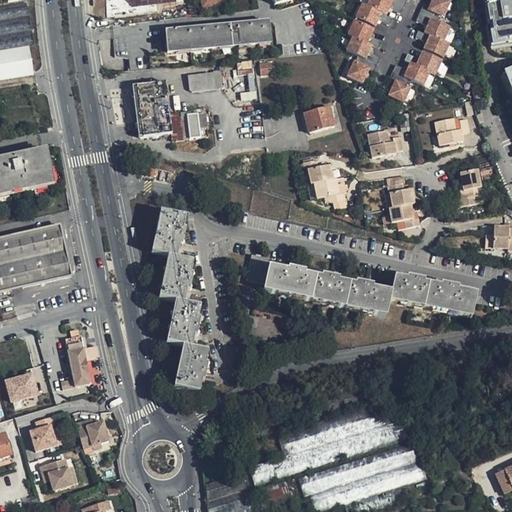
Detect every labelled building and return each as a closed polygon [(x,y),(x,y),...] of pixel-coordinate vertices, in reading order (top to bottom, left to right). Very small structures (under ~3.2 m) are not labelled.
[(106,15),(178,5),(177,0),(96,0),(97,3),(105,2),(106,15)] [(357,16),(377,25),(379,19),(385,21),(391,24),(394,17),(389,14),(392,7),(403,13),(407,5),(408,0),(371,0),(369,5),(363,3),(357,16)] [(426,49),(446,58),(453,44),(450,43),(446,41),(453,27),(442,22),(445,16),(447,17),(454,2),(449,0),(435,0),(431,9),(425,7),(422,13),(419,20),(430,25),(427,32),(422,30),(418,37),(429,42),(426,49)] [(483,0),(487,24),(490,24),(492,23),(491,14),(494,14),(493,6),(490,6),(489,0),(483,0)] [(511,0),(489,0),(490,6),(493,6),(494,14),(491,14),(492,23),(490,24),(492,32),(493,31),(495,43),(504,41),(504,43),(511,41),(511,0)] [(0,81),(36,76),(30,46),(34,46),(27,5),(0,8),(0,81)] [(375,29),(355,19),(349,34),(351,35),(354,36),(348,50),(359,55),(356,62),(354,62),(348,76),(358,81),(363,83),(370,69),(376,71),(379,65),(382,57),(371,52),(374,45),(379,48),(383,41),(372,36),(375,29)] [(165,31),(167,53),(270,43),(268,22),(165,31)] [(495,43),(493,31),(492,32),(488,32),(490,47),(511,43),(511,41),(504,43),(504,41),(495,43)] [(445,61),(425,52),(421,59),(416,56),(410,54),(407,61),(412,64),(409,70),(398,65),(395,72),(391,79),(397,81),(390,96),(405,103),(412,89),(411,88),(414,81),(425,87),(432,73),(438,76),(445,61)] [(260,74),(268,75),(270,64),(261,63),(260,74)] [(511,79),(510,74),(511,73),(511,68),(501,73),(509,93),(507,94),(511,105),(511,94),(511,92),(511,91),(509,84),(511,82),(511,79)] [(189,92),(222,89),(221,71),(188,74),(189,92)] [(167,80),(133,83),(138,138),(171,135),(172,141),(202,139),(201,128),(208,127),(207,111),(171,114),(167,80)] [(302,113),(309,133),(337,123),(330,103),(302,113)] [(436,123),(440,147),(463,143),(462,135),(470,133),(468,120),(460,122),(461,131),(457,132),(455,120),(436,123)] [(369,134),(373,159),(396,155),(395,152),(402,150),(400,139),(393,140),(393,142),(390,143),(388,131),(369,134)] [(0,194),(50,184),(44,154),(20,159),(19,154),(13,157),(14,161),(0,163),(0,194)] [(480,157),(483,174),(491,172),(492,175),(497,173),(493,154),(480,157)] [(307,169),(310,184),(313,183),(315,196),(326,195),(327,199),(330,201),(344,199),(343,192),(345,192),(342,178),(332,180),(330,165),(319,167),(318,161),(310,160),(302,162),(304,170),(307,169)] [(144,169),(142,176),(154,179),(155,173),(156,172),(144,169)] [(457,201),(459,208),(484,204),(482,196),(484,196),(479,170),(462,174),(464,184),(466,192),(462,193),(463,200),(457,201)] [(491,172),(483,174),(485,181),(493,179),(492,175),(491,172)] [(155,173),(154,179),(169,183),(171,177),(155,173)] [(387,179),(388,187),(401,184),(404,184),(403,176),(387,179)] [(392,209),(388,209),(390,217),(391,224),(404,222),(406,221),(413,220),(412,215),(410,206),(414,205),(411,190),(402,191),(401,184),(388,187),(389,193),(392,209)] [(392,209),(389,193),(384,194),(387,210),(388,209),(392,209)] [(162,212),(153,251),(170,254),(160,297),(176,301),(168,342),(184,347),(174,386),(198,393),(207,352),(191,349),(200,307),(185,303),(194,260),(179,257),(187,217),(162,212)] [(391,224),(390,217),(382,218),(384,225),(391,224)] [(419,227),(418,219),(413,220),(406,221),(404,222),(406,229),(419,227)] [(65,226),(0,240),(0,282),(2,293),(76,278),(65,226)] [(511,230),(511,228),(495,228),(495,235),(487,235),(486,248),(510,249),(510,252),(511,252),(511,230)] [(476,294),(394,276),(391,292),(271,267),(272,259),(252,255),(247,279),(267,283),(265,292),(386,318),(389,301),(472,319),(476,294)] [(64,383),(65,390),(93,384),(89,366),(85,348),(82,336),(67,340),(76,380),(64,383)] [(99,345),(85,348),(89,366),(103,362),(99,345)] [(12,403),(38,395),(32,375),(6,382),(12,403)] [(369,394),(330,398),(284,412),(289,430),(372,405),(369,394)] [(402,417),(396,400),(283,435),(288,453),(402,417)] [(58,424),(55,417),(39,422),(41,429),(35,430),(38,439),(36,440),(39,451),(60,445),(56,430),(54,425),(58,424)] [(109,440),(104,422),(95,425),(88,427),(86,422),(78,424),(85,448),(93,445),(101,443),(109,440)] [(411,439),(406,422),(249,470),(254,487),(411,439)] [(56,430),(60,445),(65,443),(61,429),(56,430)] [(8,435),(0,437),(0,461),(15,457),(8,435)] [(414,443),(298,479),(303,497),(304,498),(309,496),(314,511),(319,511),(343,505),(346,511),(372,511),(391,506),(415,491),(413,483),(426,479),(414,443)] [(70,469),(67,460),(43,467),(46,476),(50,474),(52,481),(55,491),(74,485),(70,469)] [(511,463),(501,468),(508,489),(511,487),(511,463)] [(70,469),(74,485),(79,483),(75,467),(70,469)] [(508,489),(501,468),(492,472),(499,492),(508,489)] [(236,511),(252,507),(242,475),(224,480),(233,511),(236,511)] [(269,486),(255,490),(261,509),(293,500),(289,486),(271,491),(269,486)] [(95,511),(107,511),(104,503),(93,506),(95,511)]
